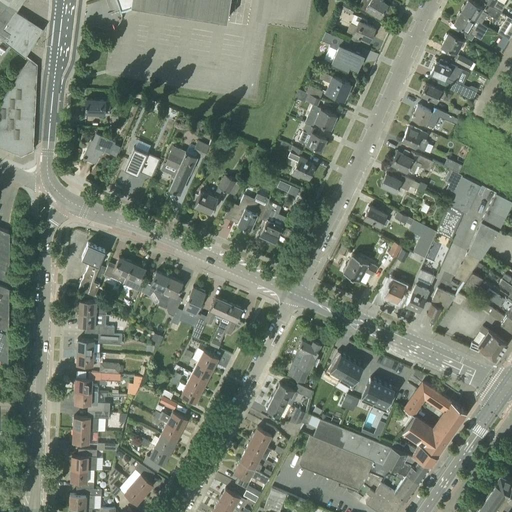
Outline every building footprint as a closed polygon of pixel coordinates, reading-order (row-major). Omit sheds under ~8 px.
[(0,0),(0,31),(7,36),(10,32),(3,27),(14,11),(16,12),(23,0),(0,0)] [(132,4),(185,12),(227,19),(229,0),(116,0),(120,8),(121,11),(122,11),(121,8),(131,4),(132,4)] [(383,10),(387,4),(380,0),(367,0),(367,1),(365,0),(361,0),(359,3),(380,16),(381,14),(382,15),(385,10),(383,10)] [(461,11),(474,19),(475,19),(481,23),(487,13),(497,19),(501,12),(484,1),(481,0),(480,0),(478,4),(470,0),(467,0),(464,5),(464,4),(461,9),(462,9),(461,11)] [(484,0),(484,1),(501,12),(506,4),(498,0),(484,0)] [(355,8),(344,2),(340,8),(352,14),(355,8)] [(5,40),(23,53),(29,46),(26,43),(27,26),(25,24),(28,20),(16,12),(14,11),(3,27),(10,32),(7,36),(5,40)] [(469,28),(474,19),(461,11),(460,12),(459,11),(457,16),(458,16),(454,23),(463,28),(460,33),(469,38),(473,31),(469,28)] [(509,39),(511,32),(511,18),(507,15),(498,33),(509,39)] [(375,27),(365,23),(366,20),(357,16),(356,19),(359,21),(357,25),(351,22),(347,31),(353,34),(351,38),(357,41),(359,37),(369,41),(375,27)] [(455,54),(463,40),(448,32),(447,34),(446,33),(444,38),(445,39),(441,46),(449,50),(449,51),(455,54)] [(343,47),(346,40),(331,34),(328,40),(343,47)] [(509,40),(503,36),(497,45),(503,48),(509,40)] [(363,55),(348,48),(345,55),(341,54),(338,60),(357,69),(363,55)] [(473,61),(459,54),(455,61),(469,68),(473,61)] [(0,103),(0,144),(15,151),(21,153),(32,149),(36,64),(30,59),(3,99),(0,103)] [(461,68),(456,66),(440,59),(439,62),(436,60),(430,73),(446,80),(451,82),(449,89),(474,99),(478,88),(471,85),(469,86),(456,81),(461,68)] [(328,81),(324,91),(334,95),(343,99),(350,83),(341,79),(331,74),(331,75),(322,71),(319,77),(328,81)] [(448,101),(451,94),(426,83),(421,94),(436,101),(438,96),(448,101)] [(305,92),(319,98),(323,90),(309,84),(305,92)] [(300,120),(307,123),(313,126),(315,121),(330,128),(337,114),(317,105),(320,98),(319,98),(305,92),(298,89),(294,97),(308,103),(300,120)] [(105,100),(86,99),(85,116),(108,117),(109,101),(105,100)] [(412,117),(425,123),(431,110),(417,104),(412,117)] [(450,105),(447,111),(456,115),(459,109),(450,105)] [(307,123),(299,140),(321,150),(326,138),(315,133),(317,128),(313,126),(307,123)] [(402,140),(421,149),(425,150),(428,142),(425,140),(428,133),(409,125),(402,140)] [(109,153),(114,141),(96,133),(93,140),(91,139),(84,155),(83,157),(85,158),(85,157),(95,162),(101,150),(109,153)] [(213,149),(208,146),(209,145),(197,140),(192,149),(197,151),(196,154),(203,158),(205,154),(210,156),(213,149)] [(312,170),(315,164),(305,160),(306,158),(300,155),(303,150),(288,143),(287,146),(291,148),(287,156),(297,161),(293,170),(294,170),(292,174),(299,177),(301,173),(309,177),(310,175),(313,171),(312,170)] [(161,155),(135,144),(123,169),(138,176),(139,171),(151,177),(161,155)] [(179,193),(188,173),(189,173),(197,155),(185,150),(185,151),(173,146),(165,163),(178,168),(169,187),(168,188),(179,193)] [(430,169),(433,162),(432,161),(424,157),(411,151),(408,156),(397,150),(391,163),(397,166),(397,167),(406,171),(411,160),(420,164),(430,169)] [(444,165),(449,168),(458,172),(462,164),(447,157),(444,165)] [(458,172),(449,168),(444,179),(458,186),(462,176),(463,174),(458,172)] [(390,188),(396,192),(399,185),(408,189),(410,185),(417,188),(419,182),(401,174),(400,178),(396,176),(395,177),(386,173),(381,184),(390,188)] [(224,174),(218,186),(235,195),(241,183),(224,174)] [(458,186),(449,205),(463,212),(466,214),(481,185),(462,176),(458,186)] [(280,180),(277,186),(287,191),(296,195),(299,188),(291,185),(280,180)] [(218,198),(200,190),(194,205),(196,205),(195,207),(201,209),(201,208),(211,212),(218,198)] [(505,218),(508,212),(511,203),(511,201),(494,193),(481,221),(499,230),(505,218)] [(249,229),(250,229),(255,218),(259,220),(261,218),(269,200),(268,200),(266,205),(244,195),(239,205),(234,203),(226,214),(239,220),(237,224),(244,227),(245,228),(247,229),(249,229)] [(260,234),(267,237),(266,239),(272,242),(273,240),(274,240),(281,225),(273,222),(277,212),(278,212),(281,206),(269,200),(261,218),(266,220),(260,234)] [(422,210),(427,213),(430,206),(425,203),(422,210)] [(364,217),(380,225),(382,223),(386,225),(389,219),(385,217),(387,213),(370,205),(369,207),(368,206),(366,210),(367,211),(364,217)] [(463,212),(449,205),(448,205),(440,221),(436,231),(441,234),(450,238),(463,212)] [(394,216),(405,222),(406,222),(410,224),(408,229),(419,235),(413,250),(425,256),(436,231),(397,211),(394,216)] [(478,261),(485,251),(499,230),(481,221),(462,263),(461,263),(454,277),(464,281),(478,261)] [(0,356),(9,360),(15,234),(0,227),(0,356)] [(285,227),(282,234),(290,238),(293,231),(285,227)] [(393,240),(387,252),(395,256),(401,245),(393,240)] [(95,294),(102,275),(105,268),(98,265),(105,250),(88,242),(82,256),(90,260),(78,286),(93,293),(95,294)] [(404,261),(408,252),(402,248),(397,258),(404,261)] [(485,251),(478,261),(482,264),(488,254),(485,251)] [(365,282),(370,273),(373,275),(378,266),(352,253),(347,264),(345,264),(343,268),(344,269),(343,271),(365,282)] [(108,261),(105,268),(102,275),(122,284),(123,284),(132,262),(119,256),(115,264),(108,261)] [(464,281),(465,281),(506,310),(511,314),(511,301),(505,297),(503,299),(488,289),(487,291),(477,284),(482,277),(475,272),(478,269),(479,270),(484,265),(482,264),(478,261),(464,281)] [(145,282),(143,281),(141,280),(146,268),(132,262),(123,284),(141,291),(145,282)] [(151,282),(150,284),(145,282),(141,291),(141,292),(141,291),(151,295),(153,291),(161,295),(169,276),(157,270),(151,282)] [(419,309),(424,299),(433,276),(420,270),(406,304),(419,309)] [(505,273),(502,278),(511,284),(511,279),(511,278),(505,273)] [(167,307),(169,313),(173,315),(181,297),(177,295),(183,282),(169,276),(161,295),(158,302),(167,307)] [(511,284),(502,278),(498,283),(511,292),(508,296),(511,298),(511,284)] [(392,279),(384,294),(386,295),(386,296),(390,298),(391,297),(398,300),(402,289),(409,292),(412,286),(405,283),(404,284),(392,279)] [(198,319),(200,314),(196,312),(201,300),(205,291),(193,286),(183,309),(177,307),(171,321),(178,324),(182,313),(198,319)] [(455,296),(449,294),(437,288),(432,300),(444,305),(448,307),(455,296)] [(79,312),(95,313),(102,314),(102,313),(106,313),(104,303),(106,299),(95,294),(93,293),(93,300),(80,299),(79,312)] [(223,317),(229,302),(215,296),(207,316),(201,313),(200,314),(198,319),(191,335),(198,338),(206,321),(211,323),(215,313),(222,316),(223,317)] [(242,308),(229,302),(223,317),(222,316),(217,328),(225,331),(231,333),(236,321),(237,321),(242,308)] [(483,309),(488,313),(492,307),(486,303),(483,309)] [(437,317),(440,308),(431,304),(428,313),(427,312),(426,313),(437,318),(438,317),(437,317)] [(503,315),(492,307),(488,313),(511,328),(511,314),(506,310),(503,315)] [(95,326),(95,313),(79,312),(78,325),(95,326)] [(99,333),(115,334),(115,326),(99,325),(99,333)] [(469,346),(478,350),(479,349),(482,352),(486,354),(487,352),(496,358),(501,350),(501,351),(503,347),(507,342),(483,325),(479,330),(484,334),(478,344),(472,341),(469,346)] [(115,334),(99,333),(98,340),(121,342),(122,334),(115,334)] [(77,351),(93,352),(94,339),(78,338),(77,351)] [(219,347),(221,341),(213,338),(211,344),(219,347)] [(306,376),(309,369),(312,362),(317,361),(315,357),(321,343),(313,339),(311,343),(302,339),(298,349),(304,351),(295,371),(306,376)] [(198,361),(212,368),(218,356),(204,349),(198,361)] [(337,350),(325,372),(339,381),(352,358),(337,350)] [(93,352),(77,351),(76,364),(92,365),(93,363),(96,363),(99,360),(99,352),(93,352)] [(352,358),(339,381),(350,387),(363,365),(352,358)] [(192,372),(207,379),(212,368),(198,361),(192,372)] [(100,372),(119,373),(119,363),(100,362),(100,372)] [(119,373),(100,372),(88,371),(88,378),(76,377),(75,389),(98,391),(98,390),(98,385),(96,385),(96,384),(92,384),(93,378),(97,378),(100,378),(108,379),(120,380),(120,373),(119,373)] [(192,372),(186,383),(201,390),(207,379),(192,372)] [(371,376),(360,400),(372,405),(383,382),(371,376)] [(136,390),(137,383),(128,382),(127,392),(135,393),(136,390)] [(274,393),(273,395),(285,402),(289,395),(291,396),(294,390),(279,382),(278,383),(279,383),(277,388),(276,388),(273,393),(274,393)] [(312,389),(297,382),(294,389),(310,396),(312,389)] [(383,382),(372,405),(387,412),(398,388),(383,382)] [(466,411),(423,382),(405,408),(411,412),(424,395),(446,410),(434,428),(448,438),(466,411)] [(195,402),(201,390),(186,383),(180,395),(195,402)] [(158,393),(170,398),(172,393),(161,387),(158,393)] [(90,410),(109,411),(110,402),(97,401),(98,391),(75,389),(74,403),(91,403),(90,410)] [(347,408),(352,395),(346,392),(341,405),(347,408)] [(285,402),(273,395),(272,397),(271,397),(268,402),(269,402),(267,407),(266,407),(266,408),(279,415),(285,402)] [(353,410),(359,398),(352,395),(347,408),(353,410)] [(176,402),(164,396),(161,402),(174,408),(176,402)] [(315,406),(312,412),(318,415),(321,409),(315,406)] [(306,412),(296,408),(289,422),(301,422),(306,412)] [(73,429),(89,430),(89,429),(98,430),(99,417),(109,417),(109,411),(90,410),(90,416),(74,416),(73,429)] [(160,418),(167,422),(181,429),(187,417),(173,410),(170,415),(163,411),(162,413),(156,410),(153,415),(160,418)] [(304,423),(309,423),(312,414),(306,412),(301,422),(304,423)] [(431,462),(419,457),(415,463),(405,459),(409,453),(391,445),(378,440),(320,417),(312,414),(309,423),(316,426),(313,435),(412,474),(419,479),(431,462)] [(419,442),(437,454),(448,438),(434,428),(414,414),(403,430),(419,442)] [(127,421),(136,426),(138,421),(129,417),(127,421)] [(167,422),(161,433),(175,440),(181,429),(167,422)] [(274,435),(277,430),(275,427),(266,423),(262,429),(257,426),(251,438),(266,445),(271,434),(274,435)] [(89,442),(89,430),(73,429),(73,442),(89,442)] [(161,433),(155,444),(170,451),(175,440),(161,433)] [(366,500),(383,511),(393,511),(400,502),(403,504),(419,479),(412,474),(313,435),(310,433),(299,462),(301,466),(335,479),(343,482),(342,486),(347,486),(354,489),(367,498),(366,500)] [(146,445),(148,440),(142,437),(139,441),(146,445)] [(271,447),(266,445),(251,438),(245,449),(260,456),(265,459),(271,447)] [(437,454),(419,442),(415,448),(406,442),(404,445),(395,440),(393,443),(391,445),(419,457),(431,462),(437,454)] [(170,451),(155,444),(149,456),(164,463),(170,451)] [(72,454),(71,467),(87,468),(96,468),(97,449),(78,449),(78,455),(72,454)] [(240,460),(259,470),(262,464),(257,462),(260,456),(245,449),(240,460)] [(269,476),(259,470),(240,460),(234,472),(239,475),(235,482),(239,484),(246,487),(250,480),(248,479),(250,475),(265,483),(269,476)] [(148,479),(154,472),(140,462),(135,468),(141,473),(133,483),(145,493),(153,483),(148,479)] [(121,472),(113,465),(109,480),(114,497),(121,489),(113,482),(121,472)] [(87,481),(87,468),(71,467),(71,480),(77,481),(76,487),(93,488),(93,481),(87,481)] [(511,511),(511,475),(511,477),(499,472),(471,511),(511,511)] [(124,492),(136,503),(145,493),(133,483),(124,492)] [(272,486),(264,508),(275,511),(279,511),(287,493),(272,486)] [(100,488),(93,488),(76,487),(76,494),(70,493),(69,506),(85,507),(86,494),(99,495),(101,495),(102,488),(100,488)] [(233,507),(239,495),(225,487),(219,498),(233,507)] [(246,489),(243,495),(255,501),(258,496),(246,489)] [(216,511),(229,511),(233,507),(219,498),(213,510),(216,511)]
